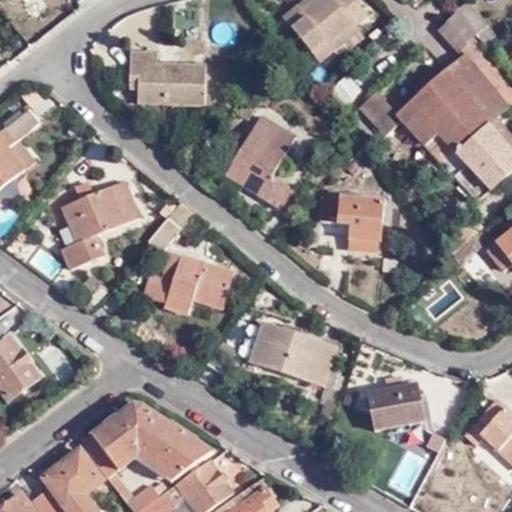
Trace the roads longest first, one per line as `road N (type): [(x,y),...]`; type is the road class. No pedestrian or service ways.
road 1 (residential): [(39,61),(334,308),(461,360),(485,360),(511,345)]
road 2 (residential): [(375,511),(137,370)]
road 3 (residential): [(137,370),(0,471)]
road 4 (residential): [(137,370),(0,272)]
